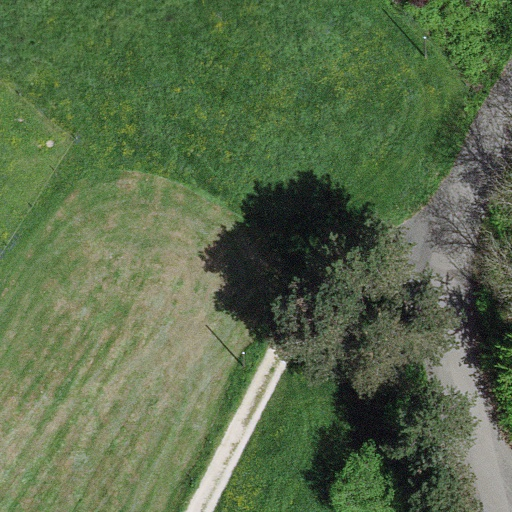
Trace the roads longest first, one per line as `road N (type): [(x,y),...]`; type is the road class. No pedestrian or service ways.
road 1 (residential): [(511,87),(466,181),(446,246),(444,299),(454,363),(486,460),(511,493)]
road 2 (track): [(446,246),(398,242),(329,272),(199,511)]
